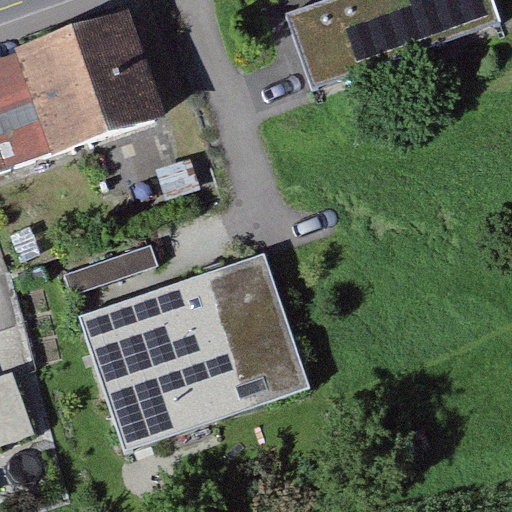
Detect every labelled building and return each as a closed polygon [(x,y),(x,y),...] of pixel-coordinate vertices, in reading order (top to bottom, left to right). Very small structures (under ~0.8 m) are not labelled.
[(489,0),(327,0),(295,11),(324,93),(500,31),(489,0)] [(125,26),(25,61),(61,162),(161,127),(125,26)] [(0,142),(0,175),(10,172),(0,142)] [(146,253),(70,277),(82,314),(158,290),(146,253)] [(266,260),(91,321),(136,449),(311,388),(266,260)] [(0,448),(33,436),(14,379),(0,383),(0,448)]
